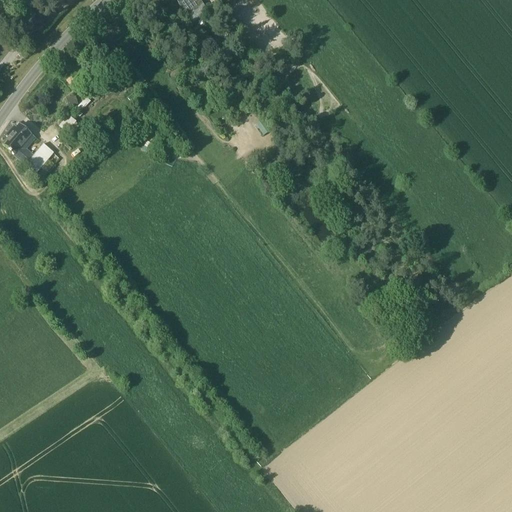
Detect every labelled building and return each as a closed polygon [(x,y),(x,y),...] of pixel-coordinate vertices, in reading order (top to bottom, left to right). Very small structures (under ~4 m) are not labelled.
[(175,0),(179,5),(178,5),(187,17),(202,5),(198,0),(175,0)] [(201,29),(195,20),(189,25),(195,33),(201,29)] [(232,29),(226,22),(221,26),(226,33),(232,29)] [(237,35),(232,29),(226,33),(231,40),(237,35)] [(242,42),(237,35),(231,40),(237,47),(242,42)] [(273,81),(266,73),(261,78),(268,85),(273,81)] [(86,106),(82,103),(76,110),(80,113),(86,106)] [(233,124),(224,112),(217,117),(226,129),(233,124)] [(75,124),(67,117),(59,127),(67,133),(75,124)] [(31,136),(20,126),(16,129),(14,127),(6,138),(8,139),(19,149),(20,148),(31,136)] [(31,136),(20,148),(24,151),(35,139),(31,136)] [(19,149),(8,139),(2,146),(9,152),(8,153),(10,155),(11,154),(13,156),(19,149)] [(42,146),(32,158),(25,166),(35,175),(52,154),(42,146)] [(24,151),(20,148),(19,149),(13,156),(25,166),(32,158),(24,151)]
